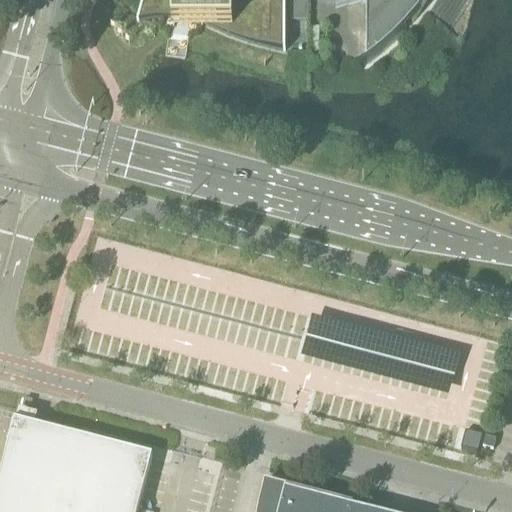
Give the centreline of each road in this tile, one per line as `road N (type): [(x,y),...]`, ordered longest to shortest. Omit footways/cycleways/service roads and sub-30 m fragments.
road 1 (unclassified): [(511,498),(0,363)]
road 2 (primary): [(20,180),(511,313)]
road 3 (primary): [(511,256),(32,130)]
road 4 (tertiary): [(32,130),(62,0)]
